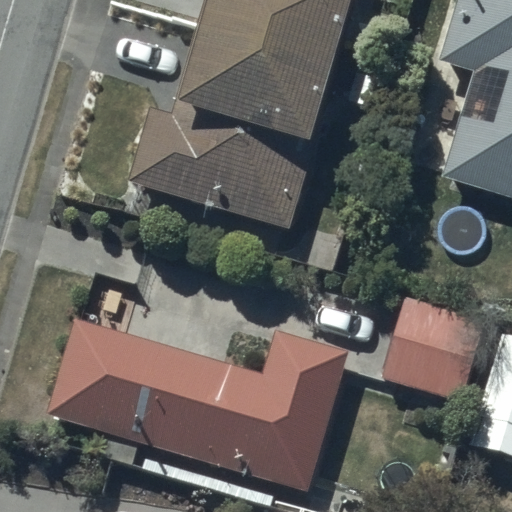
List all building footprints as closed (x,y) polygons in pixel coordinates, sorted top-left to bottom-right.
[(356,0),(216,0),(183,120),(153,112),(131,191),(291,235),(356,0)] [(511,0),(465,0),(447,65),(478,74),(447,185),(511,203),(511,0)] [(488,325),(410,304),(387,387),(465,408),(488,325)] [(348,357),(278,338),(267,378),(78,327),(52,425),(311,494),(348,357)] [(511,341),(506,339),(472,448),(511,460),(511,341)]
